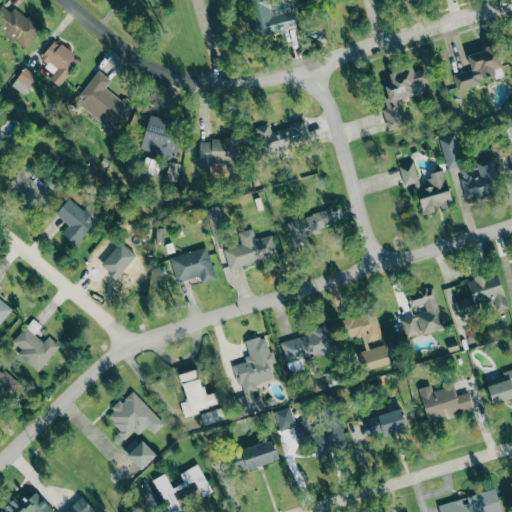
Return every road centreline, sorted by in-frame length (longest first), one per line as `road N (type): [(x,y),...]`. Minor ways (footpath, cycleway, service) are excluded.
road 1 (residential): [(0,471),(127,353),(511,229)]
road 2 (residential): [(312,67),(225,86),(175,82),(66,0)]
road 3 (residential): [(304,511),(511,447)]
road 4 (residential): [(385,270),(312,67)]
road 5 (residential): [(312,67),(511,2)]
road 6 (residential): [(127,353),(0,243)]
